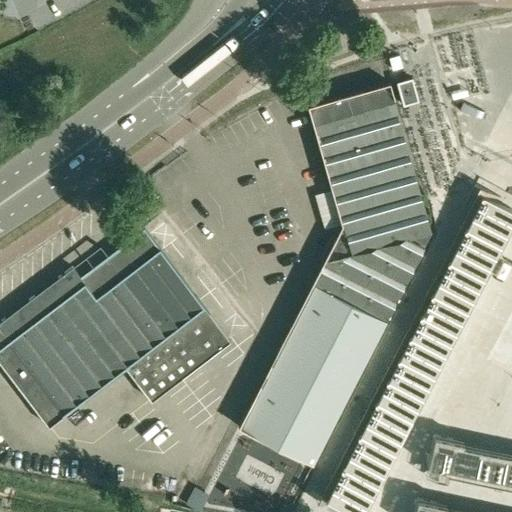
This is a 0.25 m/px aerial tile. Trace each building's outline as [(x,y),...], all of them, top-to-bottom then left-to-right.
[(403,104),(418,100),(412,77),(396,81),(403,104)] [(313,463),(386,322),(431,233),(389,84),(389,83),(309,106),(343,225),(338,234),(333,236),(323,257),(324,262),(313,285),(326,292),(254,433),(313,463)] [(483,193),(326,497),(342,506),(353,511),(360,511),(511,219),(511,209),(499,202),(483,193)] [(7,317),(0,322),(0,362),(48,426),(67,411),(104,383),(114,376),(125,367),(150,401),(161,393),(199,364),(229,342),(203,307),(144,228),(108,255),(80,276),(73,267),(26,302),(25,300),(17,305),(19,308),(7,317)] [(429,432),(422,463),(439,467),(439,464),(511,479),(511,453),(458,442),(459,439),(429,432)] [(415,495),(411,511),(477,511),(444,505),(445,502),(415,495)]
